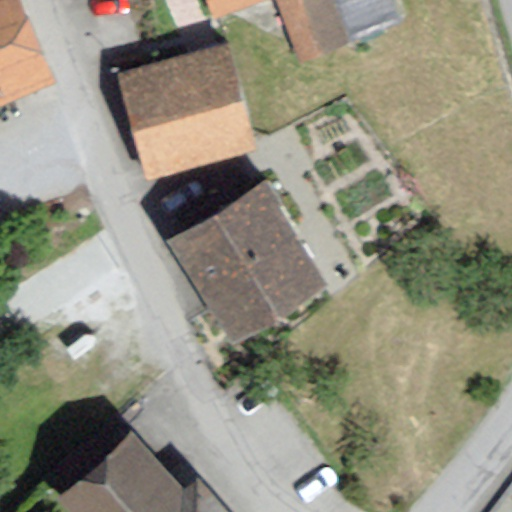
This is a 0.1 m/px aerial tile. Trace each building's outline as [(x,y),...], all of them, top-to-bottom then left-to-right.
[(0,0),(0,98),(50,78),(17,0),(0,0)] [(207,0),(213,18),(272,0),(273,0),(302,63),(408,25),(396,0),(207,0)] [(261,142),(231,43),(128,74),(158,173),(261,142)] [(323,281),(281,188),(184,231),(227,325),(323,281)] [(238,511),(211,485),(199,497),(144,441),(77,507),(81,511),(238,511)]
